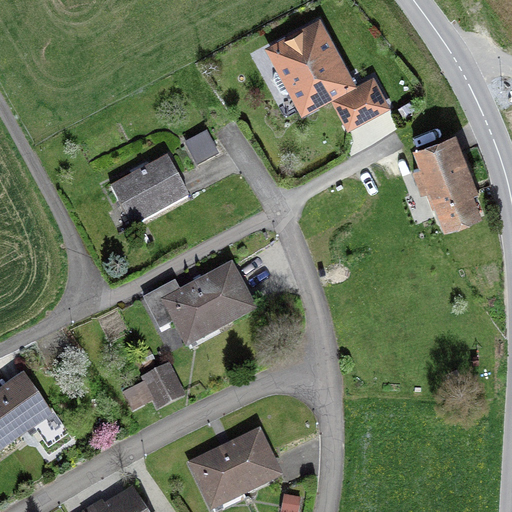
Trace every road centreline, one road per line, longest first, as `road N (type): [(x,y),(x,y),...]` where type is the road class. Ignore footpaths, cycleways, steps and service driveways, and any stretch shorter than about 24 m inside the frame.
road 1 (residential): [(25,511),(138,444),(269,383),(325,372)]
road 2 (residential): [(225,130),(294,261),(325,372)]
road 3 (tertiary): [(511,208),(468,85),(412,0)]
road 4 (residential): [(325,372),(326,511)]
